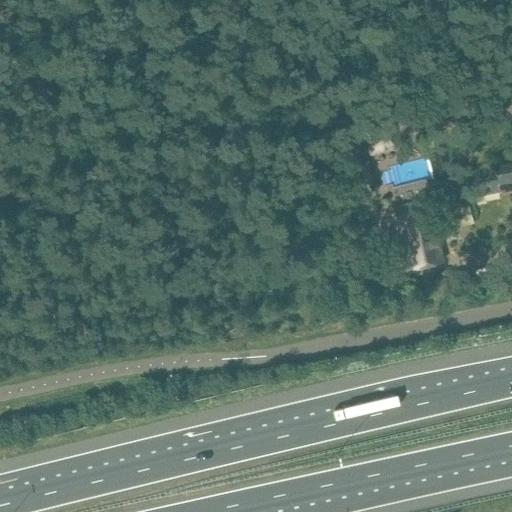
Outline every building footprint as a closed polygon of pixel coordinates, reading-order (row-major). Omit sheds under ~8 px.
[(356,152),(349,88),(328,90),(334,154),(356,152)] [(366,132),(371,153),(396,148),(391,126),(366,132)] [(367,161),(351,164),(354,180),(370,176),(367,161)] [(511,163),(466,172),(471,197),(511,188),(511,163)] [(401,238),(391,241),(398,272),(442,261),(430,209),(395,217),(401,238)]
